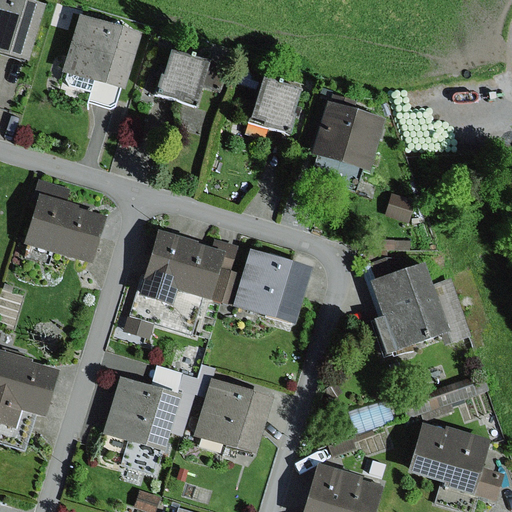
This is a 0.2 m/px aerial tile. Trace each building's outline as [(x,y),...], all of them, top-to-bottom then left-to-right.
[(44,8),(16,0),(0,0),(0,57),(27,65),(44,8)] [(110,27),(77,18),(62,72),(67,74),(65,81),(68,87),(89,94),(93,83),(119,91),(122,92),(140,36),(121,30),(117,23),(110,27)] [(224,70),(168,54),(161,78),(159,77),(152,99),(179,106),(172,128),(200,136),(207,112),(196,109),(201,90),(217,94),(224,70)] [(260,81),(246,127),(288,139),(295,118),(291,117),(299,93),(260,81)] [(119,91),(93,83),(89,94),(87,104),(108,111),(113,108),(119,91)] [(346,99),(328,94),(310,157),(315,159),(362,173),(368,174),(383,122),(343,110),(346,99)] [(362,173),(315,159),(311,171),(320,184),(356,194),(362,173)] [(414,203),(391,195),(384,218),(407,225),(414,203)] [(35,196),(21,247),(89,267),(103,220),(76,212),(77,208),(35,196)] [(196,245),(155,232),(128,319),(153,327),(197,340),(219,268),(223,255),(217,253),(196,247),(196,245)] [(220,243),(217,253),(223,255),(219,268),(230,271),(237,248),(220,243)] [(247,252),(230,309),(292,328),(310,271),(247,252)] [(369,266),(375,282),(403,272),(399,262),(382,261),(369,266)] [(375,282),(367,285),(380,319),(378,320),(368,323),(382,361),(446,337),(450,346),(470,339),(449,281),(431,288),(423,265),(403,272),(375,282)] [(375,282),(369,266),(359,269),(378,320),(380,319),(367,285),(375,282)] [(236,275),(220,270),(210,302),(227,307),(236,275)] [(153,327),(128,319),(126,319),(122,334),(148,342),(153,327)] [(32,363),(0,353),(0,444),(25,451),(34,418),(44,421),(58,373),(31,365),(32,363)] [(214,370),(201,366),(197,380),(192,397),(203,400),(209,382),(210,382),(214,370)] [(149,390),(175,398),(182,375),(155,367),(149,390)] [(197,380),(182,375),(175,398),(178,399),(168,433),(181,437),(192,397),(197,380)] [(118,380),(101,436),(126,444),(119,468),(154,479),(168,433),(178,399),(175,398),(149,390),(118,380)] [(470,380),(399,404),(405,420),(475,396),(470,380)] [(203,400),(192,439),(255,457),(272,400),(210,382),(209,382),(203,400)] [(442,432),(420,426),(406,474),(440,484),(434,504),(460,511),(472,511),(476,500),(494,505),(502,477),(480,471),(488,443),(443,430),(442,432)] [(331,460),(356,451),(351,439),(327,448),(331,460)] [(361,480),(315,466),(301,511),(374,511),(381,490),(360,484),(361,480)] [(154,511),(159,498),(138,491),(132,509),(141,511),(154,511)]
